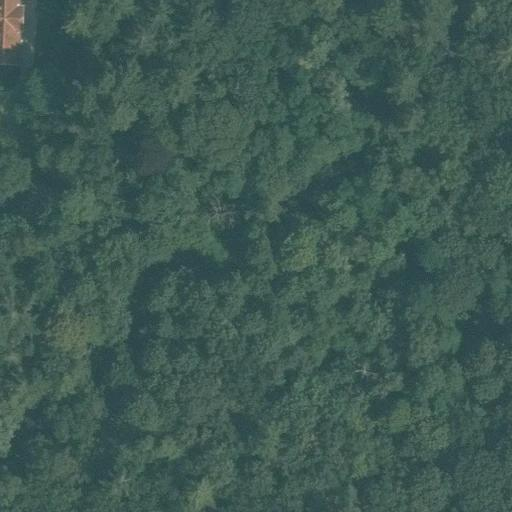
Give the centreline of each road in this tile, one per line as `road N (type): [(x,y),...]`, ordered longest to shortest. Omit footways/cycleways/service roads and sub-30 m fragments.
road 1 (track): [(39,204),(221,67),(253,61),(275,61),(330,83),(420,165),(511,122)]
road 2 (track): [(420,165),(511,267)]
